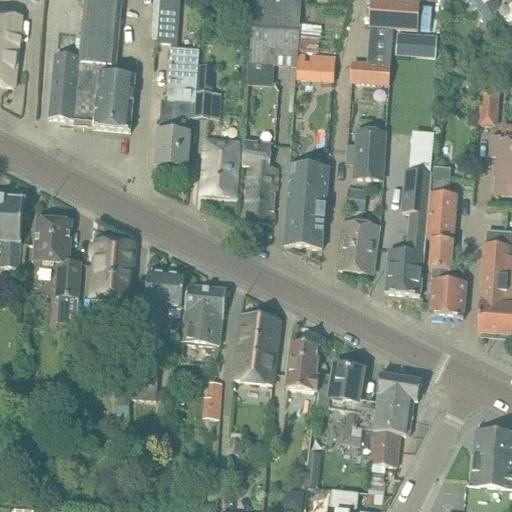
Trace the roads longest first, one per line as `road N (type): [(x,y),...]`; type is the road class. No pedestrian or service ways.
road 1 (tertiary): [(471,383),(0,145)]
road 2 (residential): [(409,511),(471,383)]
